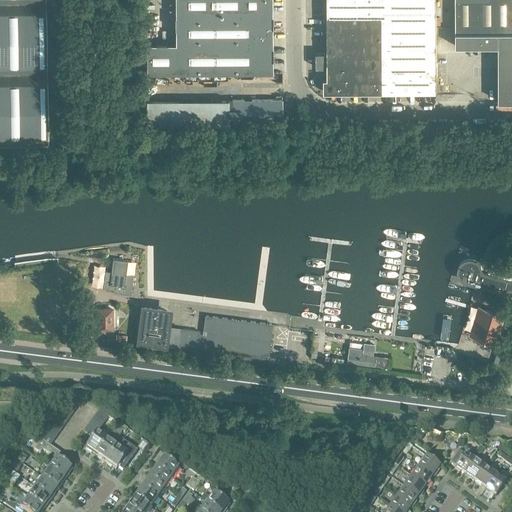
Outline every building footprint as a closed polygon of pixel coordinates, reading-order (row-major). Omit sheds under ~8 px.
[(0,0),(0,145),(49,144),(45,0),(0,0)] [(272,23),(272,15),(272,0),(175,0),(175,24),(175,28),(176,28),(176,43),(161,44),(161,43),(156,43),(156,44),(147,44),(147,73),(273,72),(273,71),(273,60),(273,55),(273,28),(273,23),(272,23)] [(365,91),(383,91),(436,91),(437,91),(436,0),(327,0),(328,52),(316,52),(316,67),(328,67),(328,78),(324,78),(325,92),(364,91),(364,95),(365,95),(365,91)] [(511,0),(455,0),(456,46),(498,45),(499,101),(511,101),(511,0)] [(282,124),(282,118),(282,99),(262,99),(232,99),(178,100),(178,101),(146,102),(147,125),(228,125),(228,123),(232,123),(232,124),(282,124)] [(111,271),(105,270),(103,288),(114,290),(113,292),(131,295),(134,274),(126,273),(128,260),(124,260),(113,258),(111,271)] [(482,269),(482,268),(482,267),(482,266),(481,265),(481,264),(480,263),(480,262),(479,261),(478,260),(477,260),(476,259),(475,259),(474,258),(472,258),(471,258),(470,258),(468,258),(467,259),(465,259),(464,260),(463,261),(462,261),(461,262),(461,263),(460,264),(459,265),(459,267),(459,268),(458,269),(458,270),(459,272),(459,273),(459,274),(460,275),(460,276),(461,277),(462,278),(463,279),(464,280),(465,281),(466,281),(467,282),(511,295),(511,280),(482,272),(482,271),(482,270),(482,269)] [(166,346),(168,328),(165,328),(167,311),(142,308),(138,342),(139,342),(166,346)] [(480,308),(475,323),(471,335),(499,343),(507,316),(480,308)] [(112,309),(98,309),(98,329),(98,334),(106,334),(106,329),(113,329),(112,309)] [(229,356),(268,361),(269,349),(272,330),(272,324),(206,315),(203,335),(199,334),(200,331),(179,329),(177,347),(202,350),(202,348),(230,351),(229,356)] [(117,333),(117,336),(116,340),(126,341),(127,337),(127,334),(117,333)] [(315,335),(314,335),(311,361),(323,362),(325,336),(315,335)] [(349,348),(347,362),(376,366),(376,364),(374,364),(375,356),(373,356),(374,345),(364,343),(363,349),(349,348)] [(375,356),(374,364),(376,364),(376,366),(382,367),(382,368),(387,368),(388,357),(384,356),(384,357),(375,356)] [(70,399),(67,403),(76,410),(79,405),(70,399)] [(67,403),(63,408),(72,414),(76,410),(67,403)] [(101,407),(84,432),(92,439),(98,433),(108,418),(116,424),(119,420),(102,407),(101,407)] [(63,408),(60,412),(69,419),(72,414),(63,408)] [(60,412),(57,417),(66,424),(69,419),(60,412)] [(57,417),(54,421),(63,428),(66,424),(57,417)] [(54,421),(51,426),(60,432),(63,428),(54,421)] [(119,423),(117,427),(125,433),(127,429),(119,423)] [(51,426),(48,430),(56,437),(60,432),(51,426)] [(48,430),(44,435),(53,442),(56,437),(48,430)] [(418,432),(414,438),(420,441),(423,435),(418,432)] [(86,448),(85,449),(91,453),(92,452),(96,455),(95,456),(96,457),(97,455),(108,440),(98,433),(92,439),(86,447),(86,448)] [(44,435),(41,440),(50,446),(53,442),(44,435)] [(37,445),(34,450),(40,454),(43,450),(49,455),(53,448),(50,446),(41,440),(37,445)] [(97,455),(96,457),(101,460),(102,459),(106,462),(105,463),(106,464),(107,462),(118,447),(108,440),(97,455)] [(107,462),(106,464),(111,467),(112,466),(116,469),(117,469),(123,460),(128,464),(137,451),(123,441),(118,447),(107,462)] [(409,445),(403,453),(407,455),(412,447),(409,445)] [(480,447),(474,455),(478,457),(484,449),(480,447)] [(53,448),(49,455),(55,459),(49,469),(64,479),(65,480),(69,475),(68,474),(71,469),(63,463),(66,458),(53,448)] [(493,449),(488,457),(491,459),(497,451),(493,449)] [(459,451),(451,464),(455,467),(455,468),(465,475),(475,461),(478,457),(474,455),(472,453),(469,457),(465,454),(464,455),(459,451)] [(20,452),(16,458),(20,461),(25,455),(20,452)] [(499,453),(496,456),(505,462),(507,458),(499,453)] [(155,467),(154,467),(156,468),(171,479),(178,469),(179,468),(178,468),(163,457),(163,458),(162,457),(158,462),(159,463),(156,468),(155,467)] [(400,457),(394,465),(398,468),(404,459),(400,457)] [(426,457),(419,467),(434,478),(438,472),(436,471),(440,467),(426,457)] [(14,461),(10,467),(14,470),(19,464),(14,461)] [(475,461),(465,475),(476,483),(486,469),(475,461)] [(394,465),(389,473),(392,476),(398,468),(394,465)] [(148,477),(147,477),(149,478),(164,489),(171,479),(156,468),(154,467),(151,472),(152,473),(149,478),(148,477)] [(419,467),(411,477),(425,487),(427,488),(431,482),(429,481),(432,477),(434,478),(419,467)] [(8,469),(2,478),(3,478),(6,481),(12,472),(8,469)] [(49,469),(42,478),(57,489),(58,490),(62,485),(61,484),(64,479),(49,469)] [(486,469),(476,483),(486,490),(495,476),(486,469)] [(495,476),(486,490),(490,492),(496,497),(505,483),(495,476)] [(140,487),(141,488),(157,499),(164,489),(149,478),(147,477),(144,482),(145,483),(142,488),(140,487)] [(386,477),(380,485),(384,488),(390,479),(386,477)] [(411,477),(404,487),(420,498),(424,492),(422,491),(425,487),(411,477)] [(42,478),(34,488),(49,499),(50,499),(51,500),(55,494),(54,493),(57,489),(42,478)] [(192,478),(187,486),(189,488),(190,489),(196,481),(192,478)] [(196,481),(190,489),(191,490),(194,492),(199,483),(196,481)] [(233,485),(229,491),(235,495),(237,492),(239,490),(233,485)] [(380,485),(374,493),(378,496),(380,492),(384,488),(380,485)] [(133,497),(134,498),(150,509),(157,499),(141,488),(140,487),(136,492),(138,493),(135,498),(133,497)] [(401,492),(397,497),(413,508),(416,502),(415,501),(418,497),(420,498),(404,487),(401,492)] [(34,488),(28,498),(42,509),(44,510),(48,504),(47,503),(49,499),(34,488)] [(183,489),(177,498),(180,500),(186,492),(183,489)] [(213,493),(206,504),(216,511),(224,511),(226,510),(225,509),(229,504),(213,493)] [(189,494),(183,502),(186,504),(192,496),(189,494)] [(126,506),(126,507),(127,508),(132,511),(147,511),(150,509),(134,498),(133,497),(129,502),(131,503),(128,507),(126,506)] [(372,497),(366,505),(370,508),(375,499),(372,497)] [(397,497),(390,507),(396,511),(408,511),(411,507),(412,508),(413,508),(397,497)] [(9,500),(5,505),(14,511),(40,511),(42,509),(28,498),(20,508),(9,500)] [(177,498),(171,506),(174,508),(180,500),(177,498)] [(183,502),(177,510),(179,511),(180,511),(186,504),(183,502)]
